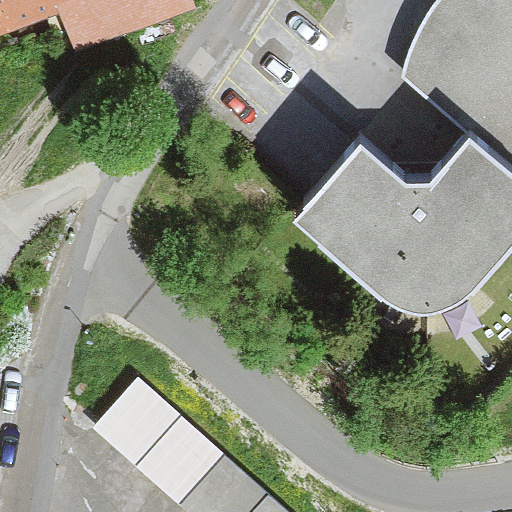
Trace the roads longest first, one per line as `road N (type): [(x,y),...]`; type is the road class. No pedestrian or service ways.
road 1 (residential): [(78,247),(356,472),(416,493),(511,491)]
road 2 (unclassified): [(78,247),(247,0)]
road 3 (unclassified): [(16,511),(30,419),(78,247)]
